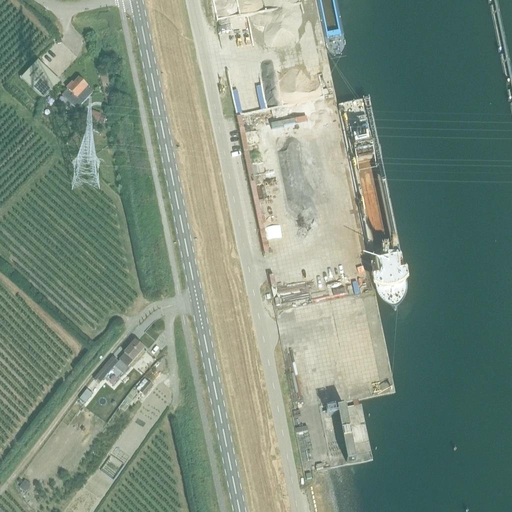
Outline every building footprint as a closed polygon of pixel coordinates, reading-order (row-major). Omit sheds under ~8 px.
[(219,25),(221,33),(234,30),(232,23),(219,25)] [(43,100),(60,83),(38,62),(21,80),(43,100)] [(92,92),(87,88),(79,80),(74,85),(72,84),(63,93),(72,101),(75,98),(77,99),(81,94),(85,99),(92,92)] [(238,113),(252,175),(257,174),(243,112),(238,113)] [(282,114),(284,127),(290,126),(287,113),(282,114)] [(286,286),(286,274),(271,275),(271,287),(286,286)] [(273,291),(274,303),(312,299),(310,287),(273,291)] [(119,361),(123,365),(128,368),(144,349),(135,342),(119,361)] [(113,358),(104,369),(94,380),(95,381),(92,384),(96,388),(99,385),(118,363),(113,358)] [(143,398),(154,387),(148,382),(148,383),(145,380),(137,389),(140,392),(138,394),(143,398)] [(87,390),(79,400),(85,404),(92,395),(87,390)] [(132,393),(129,396),(125,402),(130,406),(136,397),(135,396),(132,393)] [(334,443),(356,442),(355,427),(333,428),(334,443)] [(24,482),(18,489),(24,493),(30,486),(24,482)]
